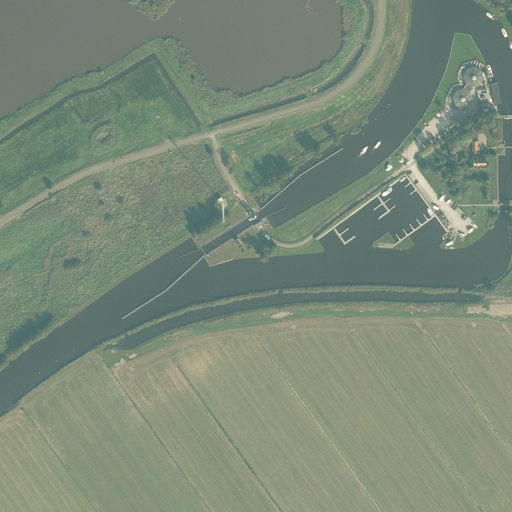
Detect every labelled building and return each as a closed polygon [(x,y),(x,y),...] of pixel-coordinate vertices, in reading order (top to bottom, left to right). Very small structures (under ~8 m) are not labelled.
[(466,83),(473,86),(480,84),(483,77),(481,70),(474,67),(467,69),(464,76),(466,83)] [(497,82),(491,83),(495,104),(500,103),(497,82)] [(471,90),(464,87),(463,88),(456,91),(453,97),(455,104),(462,107),(469,105),(472,99),(470,92),(471,90)] [(418,187),(422,185),(411,170),(407,173),(418,187)] [(421,190),(434,210),(436,208),(435,205),(423,189),(421,190)] [(443,213),(438,217),(445,226),(450,222),(443,213)]
